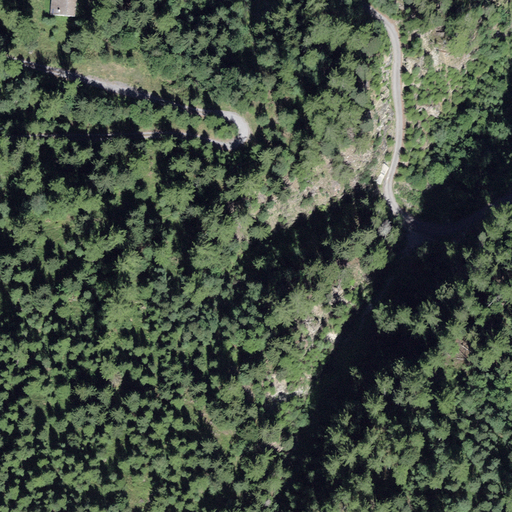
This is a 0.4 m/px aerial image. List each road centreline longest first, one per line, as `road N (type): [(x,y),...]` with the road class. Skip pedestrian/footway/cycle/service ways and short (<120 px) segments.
road 1 (track): [(0,57),(226,114),(243,128),(235,145),(150,134),(0,139)]
road 2 (track): [(511,198),(435,231),(398,212),(387,190),(399,120),(395,34),(361,0)]
